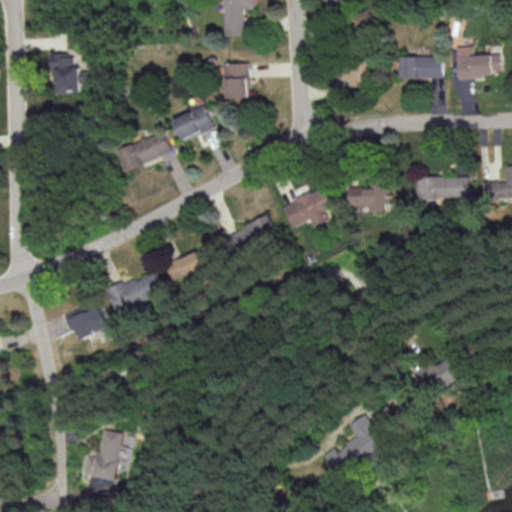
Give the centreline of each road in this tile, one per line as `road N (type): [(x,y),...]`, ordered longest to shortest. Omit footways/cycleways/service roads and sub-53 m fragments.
road 1 (residential): [(0,287),(113,242),(324,133),(511,120)]
road 2 (residential): [(26,278),(7,0)]
road 3 (residential): [(26,278),(52,393),(60,511)]
road 4 (residential): [(293,0),(302,141)]
